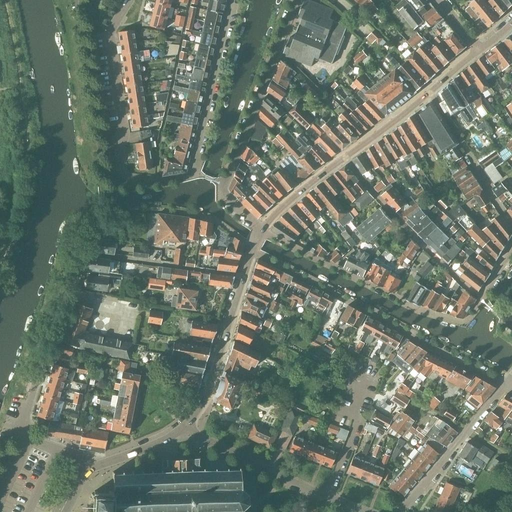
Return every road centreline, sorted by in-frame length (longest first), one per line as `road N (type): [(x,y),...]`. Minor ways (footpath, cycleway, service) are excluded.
road 1 (residential): [(505,385),(253,249)]
road 2 (residential): [(90,469),(18,434),(85,255)]
road 3 (residential): [(262,231),(447,320),(466,324),(482,301)]
road 4 (residential): [(131,0),(111,30),(124,175),(156,182),(193,173)]
road 5 (residential): [(482,301),(344,156)]
road 6 (residential): [(224,185),(298,0)]
road 7 (residential): [(193,173),(232,0)]
road 8 (residential): [(505,385),(398,511)]
road 9 (tertiary): [(187,426),(202,408),(243,276)]
road 10 (residential): [(243,276),(85,255)]
road 11 (residential): [(328,496),(187,426)]
road 12 (residential): [(429,90),(511,223)]
road 13 (residential): [(328,496),(357,428),(351,416),(367,376)]
